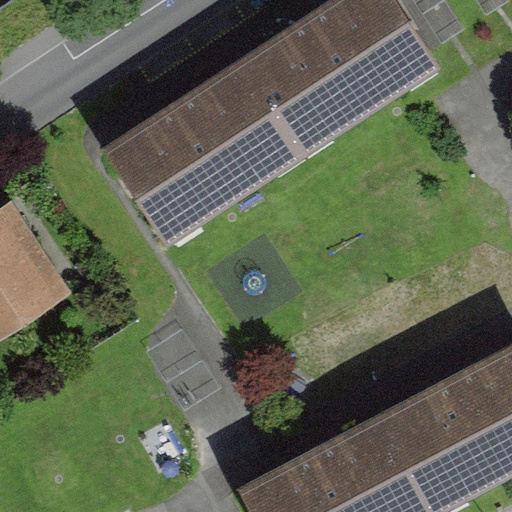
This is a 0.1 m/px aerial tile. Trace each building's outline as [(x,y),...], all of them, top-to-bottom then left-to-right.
[(438,64),(398,0),(335,0),(241,62),(299,156),(438,64)] [(299,156),(241,62),(105,148),(170,244),(299,156)] [(2,205),(0,206),(0,332),(60,294),(2,205)] [(511,342),(377,412),(428,511),(435,511),(511,472),(511,342)] [(428,511),(377,412),(235,485),(249,511),(428,511)]
